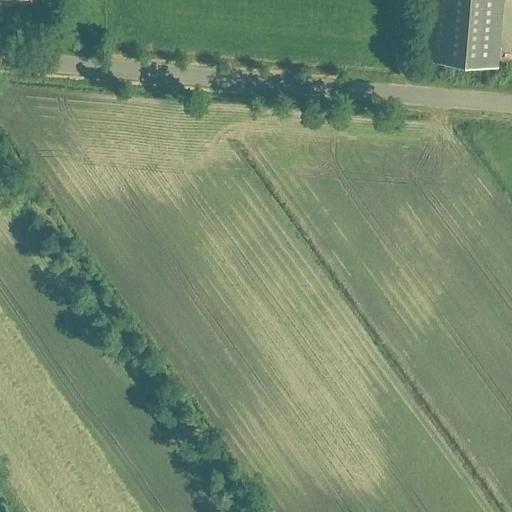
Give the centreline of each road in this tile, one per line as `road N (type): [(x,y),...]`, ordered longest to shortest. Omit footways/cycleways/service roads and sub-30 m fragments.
road 1 (unclassified): [(511,107),(0,61)]
road 2 (track): [(0,146),(256,511)]
